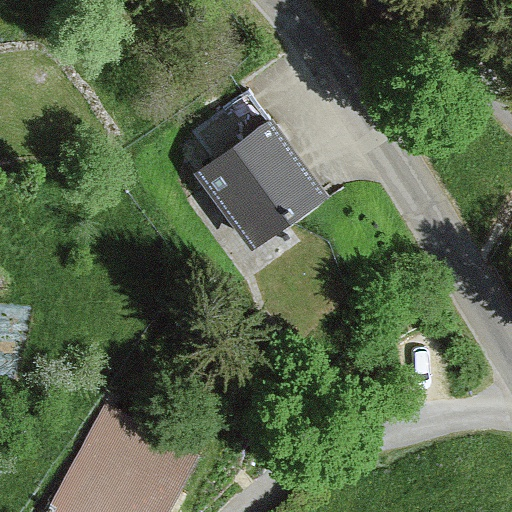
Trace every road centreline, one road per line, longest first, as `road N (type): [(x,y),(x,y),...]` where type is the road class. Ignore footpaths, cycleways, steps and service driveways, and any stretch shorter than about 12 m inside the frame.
road 1 (residential): [(511,361),(285,0)]
road 2 (unclassified): [(511,125),(379,0)]
